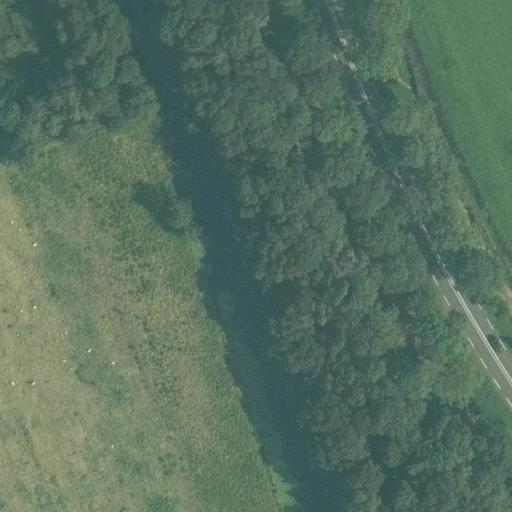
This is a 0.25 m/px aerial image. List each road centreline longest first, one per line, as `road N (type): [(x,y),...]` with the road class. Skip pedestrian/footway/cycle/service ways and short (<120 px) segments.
road 1 (unclassified): [(511,480),(432,387),(347,249),(268,0)]
road 2 (primary): [(511,384),(444,273),(380,135),(331,0)]
